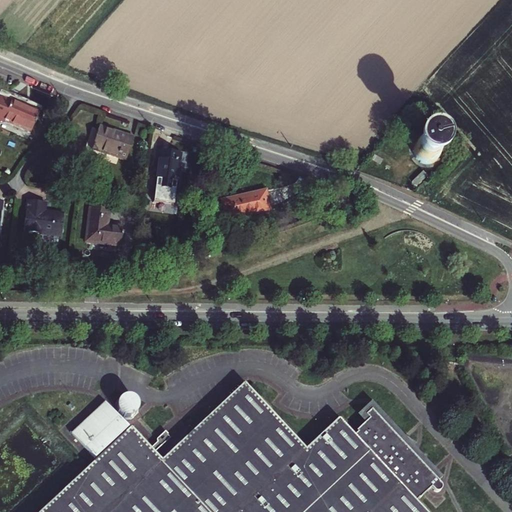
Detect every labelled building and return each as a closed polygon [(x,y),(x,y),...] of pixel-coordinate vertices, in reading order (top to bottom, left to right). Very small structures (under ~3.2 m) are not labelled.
[(31,132),(39,112),(12,100),(11,102),(0,96),(0,121),(2,123),(3,121),(31,132)] [(125,160),(132,137),(98,126),(91,149),(125,160)] [(441,153),(442,150),(441,147),(441,144),(439,142),(437,140),(435,138),(433,136),(430,135),(427,135),(424,135),(421,136),(419,138),(416,139),(415,142),(413,144),(412,147),(412,150),(412,153),(413,155),(415,158),(416,160),(419,162),(421,163),(424,164),(427,165),(430,164),(432,164),(435,162),(437,160),(439,158),(441,156),(441,153)] [(160,152),(156,186),(175,188),(179,154),(160,152)] [(264,189),(221,200),(226,219),(249,213),(250,215),(269,210),(264,189)] [(28,201),(25,232),(61,236),(63,214),(45,212),(46,202),(28,201)] [(89,208),(85,242),(120,246),(122,226),(107,225),(109,210),(89,208)] [(160,459),(129,426),(96,457),(38,511),(424,511),(412,499),(416,495),(418,496),(430,486),(433,490),(435,490),(439,489),(440,486),(440,484),(434,477),(436,476),(369,405),(360,413),(365,419),(354,428),(356,430),(352,434),(336,418),(303,448),(242,382),(160,459)] [(96,457),(129,426),(107,403),(74,434),(96,457)]
